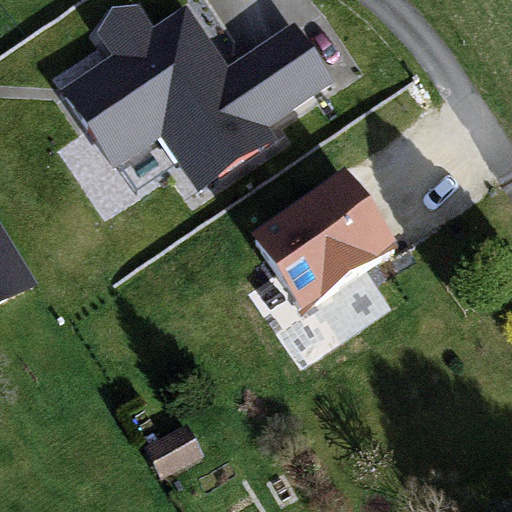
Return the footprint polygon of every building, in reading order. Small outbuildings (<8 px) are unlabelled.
[(117,60),(64,95),(112,167),(161,134),(167,130),(188,134),(217,177),(268,143),(259,128),(327,83),(292,32),(242,66),(250,79),(233,90),(225,78),(184,16),(150,38),(133,12),(113,18),(100,34),(117,60)] [(250,79),(242,66),(225,78),(233,90),(250,79)] [(188,134),(167,130),(161,134),(198,190),(217,177),(188,134)] [(347,171),(256,234),(305,305),(397,242),(347,171)] [(0,236),(0,302),(31,286),(0,236)] [(145,451),(158,474),(197,453),(184,429),(145,451)]
